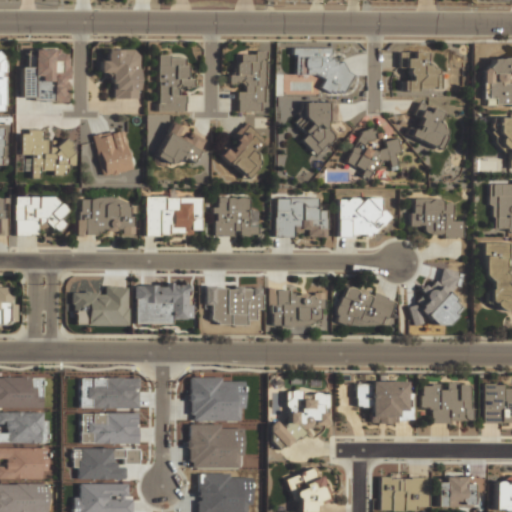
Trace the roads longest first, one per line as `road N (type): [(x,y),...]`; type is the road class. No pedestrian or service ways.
road 1 (tertiary): [(511,25),(0,22)]
road 2 (residential): [(0,350),(511,350)]
road 3 (residential): [(0,261),(398,264)]
road 4 (residential): [(328,450),(511,451)]
road 5 (residential): [(162,350),(163,488)]
